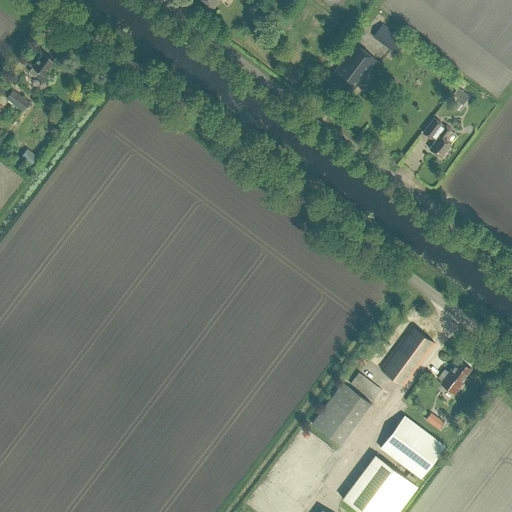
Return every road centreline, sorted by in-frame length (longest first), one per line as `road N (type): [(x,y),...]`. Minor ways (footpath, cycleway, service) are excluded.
road 1 (tertiary): [(511,354),(43,0)]
road 2 (unclassified): [(511,266),(158,0)]
